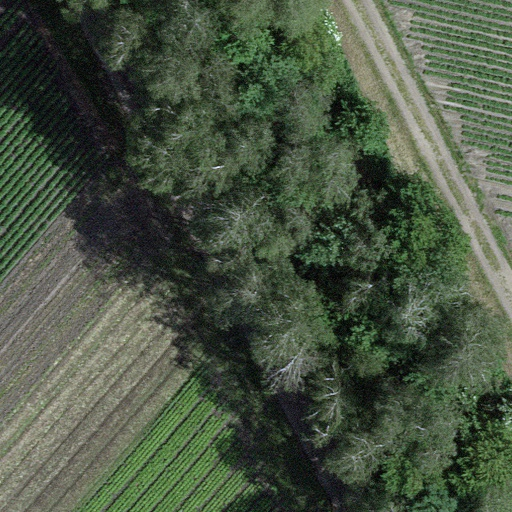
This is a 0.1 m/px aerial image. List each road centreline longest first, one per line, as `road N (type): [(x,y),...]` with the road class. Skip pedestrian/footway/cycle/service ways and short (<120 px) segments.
road 1 (track): [(85,0),(352,511)]
road 2 (track): [(348,0),(511,311)]
